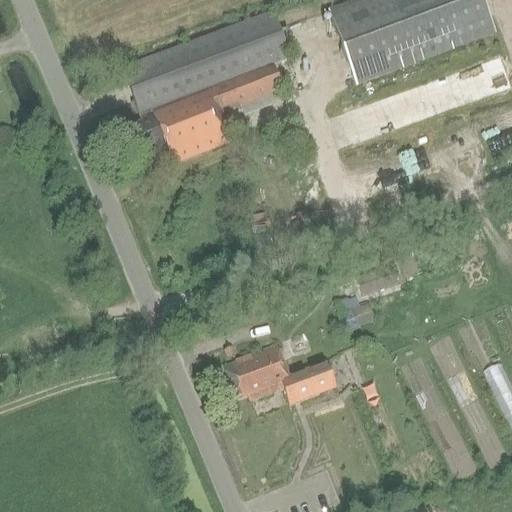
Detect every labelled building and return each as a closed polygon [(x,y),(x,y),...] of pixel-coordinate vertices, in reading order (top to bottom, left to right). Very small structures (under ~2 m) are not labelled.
[(366,0),(325,16),(353,87),(491,32),(477,0),(366,0)] [(273,67),(290,61),(272,14),(123,70),(143,124),(125,130),(138,161),(166,150),(173,166),(233,143),(222,117),(240,110),(240,109),(283,93),(273,67)] [(304,147),(299,133),(276,141),(282,155),(304,147)] [(393,266),(353,279),(359,299),(399,286),(393,266)] [(353,311),(338,316),(344,335),(360,329),(359,328),(374,323),(368,306),(353,311)] [(289,407),(335,390),(326,365),(288,379),(277,348),(235,363),(236,365),(222,370),(229,388),(221,390),(227,406),(248,398),(250,404),(283,391),(289,407)] [(236,358),(233,348),(224,351),(227,361),(236,358)] [(511,383),(503,363),(486,371),(511,426),(511,383)]
